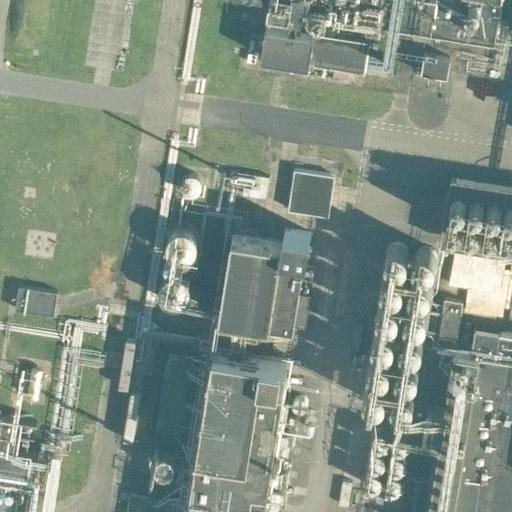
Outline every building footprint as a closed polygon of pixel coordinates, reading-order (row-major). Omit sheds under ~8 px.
[(495,39),(501,0),(269,0),(269,4),(495,39)] [(364,71),(369,40),(266,24),(262,54),(364,71)] [(447,74),(450,55),(424,51),(422,70),(447,74)] [(288,207),(328,214),(334,174),(294,168),(288,207)] [(201,189),(202,186),(203,183),(202,180),(200,177),(198,175),(195,173),(192,173),(188,174),(186,175),(183,178),(182,182),(182,185),(183,189),(185,191),(188,193),(192,194),(195,193),(199,192),(201,189)] [(511,251),(511,182),(451,173),(441,240),(511,251)] [(291,323),(302,254),(305,254),(309,231),(283,226),(281,238),(231,230),(218,312),(291,323)] [(178,259),(183,260),(188,259),(193,256),(196,252),(198,248),(198,243),(197,238),(194,234),(190,231),(186,229),(181,229),(176,230),(172,233),(169,237),(167,242),(168,248),(170,253),(173,257),(178,259)] [(171,304),(176,304),(182,303),(186,300),(189,297),(191,292),(191,287),(190,283),(187,279),(184,276),(179,274),(174,274),(170,275),(166,278),(162,282),(161,287),(161,292),(163,297),(166,301),(171,304)] [(52,313),(55,290),(17,284),(13,307),(52,313)] [(511,511),(511,337),(473,331),(470,350),(455,348),(463,299),(445,297),(437,345),(436,345),(409,511),(511,511)] [(262,511),(287,355),(213,344),(186,511),(262,511)] [(17,448),(23,417),(0,414),(0,477),(27,482),(32,450),(17,448)]
